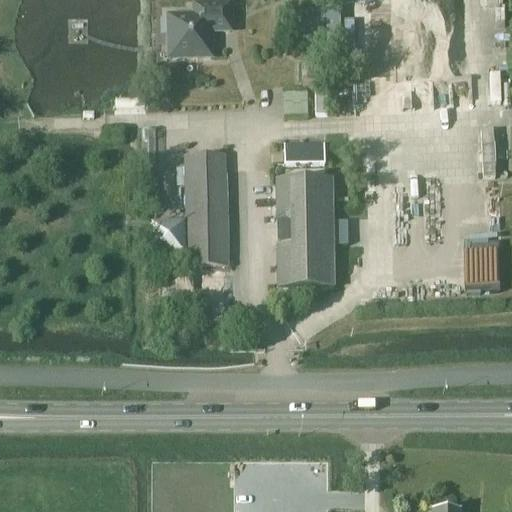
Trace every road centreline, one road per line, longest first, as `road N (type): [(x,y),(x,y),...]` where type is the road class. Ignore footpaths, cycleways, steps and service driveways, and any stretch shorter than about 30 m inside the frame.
road 1 (unclassified): [(0,375),(279,384)]
road 2 (primary): [(0,417),(279,417)]
road 3 (unclassified): [(279,384),(511,375)]
road 4 (primary): [(279,417),(511,415)]
